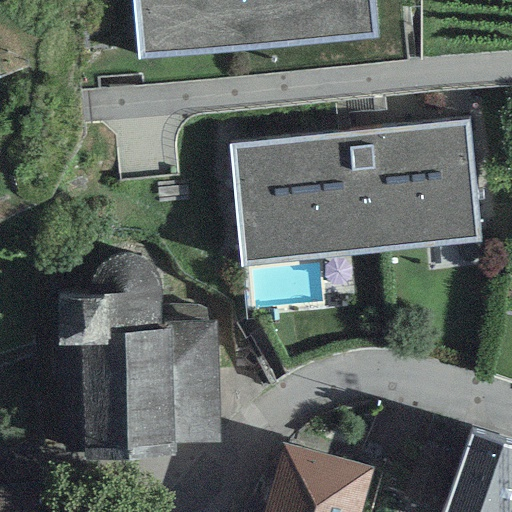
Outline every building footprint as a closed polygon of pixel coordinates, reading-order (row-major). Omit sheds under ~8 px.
[(376,0),(135,0),(140,51),(379,30),(376,0)] [(466,115),(230,136),(243,257),(480,235),(466,115)] [(218,433),(217,312),(161,313),(161,278),(157,267),(152,258),(144,250),(134,245),(125,244),(111,246),(102,250),(97,257),(95,264),(93,269),(93,279),(57,280),(58,326),(65,326),(66,444),(174,443),(174,434),(218,433)] [(508,511),(511,501),(511,432),(471,419),(438,511),(508,511)] [(357,511),(372,458),(282,434),(261,511),(357,511)] [(47,511),(45,476),(0,478),(0,511),(47,511)]
